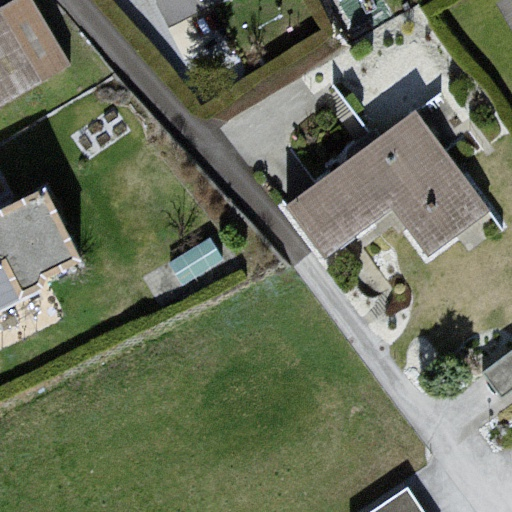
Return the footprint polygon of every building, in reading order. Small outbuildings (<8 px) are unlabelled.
[(142,0),(161,33),(224,0),(142,0)] [(511,0),(498,0),(483,9),(511,53),(511,0)] [(22,3),(0,14),(0,106),(64,71),(22,3)] [(402,120),(276,214),(317,266),(379,212),(420,270),(478,224),(402,120)] [(31,198),(0,212),(0,303),(27,286),(66,264),(31,198)] [(428,511),(409,478),(350,511),(349,511),(428,511)]
